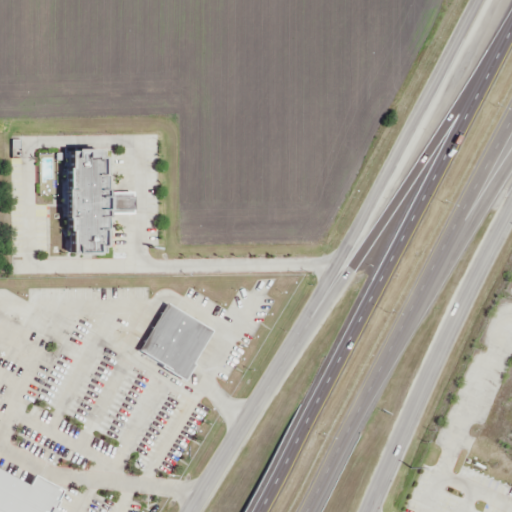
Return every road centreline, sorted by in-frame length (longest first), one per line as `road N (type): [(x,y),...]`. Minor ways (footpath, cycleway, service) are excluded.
road 1 (tertiary): [(483,0),(406,151),(194,511)]
road 2 (motorway): [(511,28),(256,511)]
road 3 (motorway): [(305,511),(511,121)]
road 4 (motorway): [(511,11),(312,312)]
road 5 (tertiary): [(372,511),(511,213)]
road 6 (motorway): [(379,373),(511,171)]
